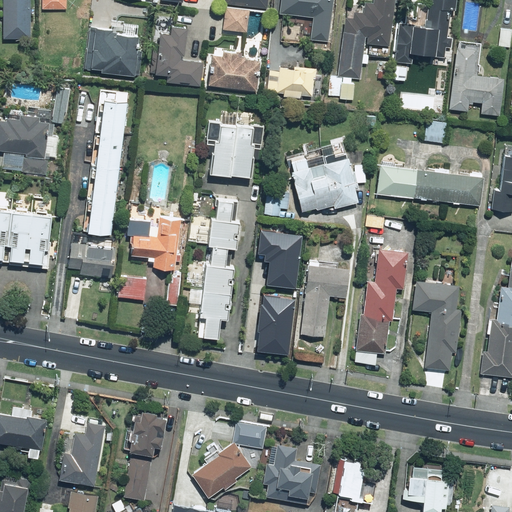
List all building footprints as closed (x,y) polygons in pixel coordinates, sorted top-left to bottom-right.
[(26,0),(1,0),(2,39),(27,39),(26,0)] [(41,0),(41,8),(66,9),(66,0),(41,0)] [(225,0),(225,5),(268,8),(268,0),(225,0)] [(278,0),(277,14),(312,18),(310,39),(329,41),(332,0),(278,0)] [(388,46),(391,0),(370,0),(370,2),(361,1),(360,13),(349,12),(349,18),(342,17),(337,76),(351,77),(360,78),(361,65),(366,65),(367,55),(362,54),(363,44),(388,46)] [(453,12),(454,0),(428,0),(428,6),(424,6),(422,27),(413,26),(413,23),(396,22),(394,63),(412,64),(412,55),(444,58),(445,48),(451,48),(452,37),(447,37),(449,11),(453,12)] [(248,9),(223,8),(222,30),(247,31),(248,9)] [(109,27),(91,24),(84,68),(131,75),(136,40),(108,36),(109,27)] [(183,60),(185,28),(168,27),(167,34),(159,33),(158,53),(154,53),(153,74),(165,75),(165,82),(199,84),(200,61),(183,60)] [(511,30),(499,29),(497,46),(509,47),(511,30)] [(474,49),(454,47),(449,110),(467,111),(467,105),(472,105),(472,102),(480,103),(479,114),(498,115),(501,77),(472,75),(474,49)] [(207,55),(203,84),(254,92),(258,61),(242,59),(243,56),(234,55),(235,52),(217,50),(216,56),(207,55)] [(277,70),(267,70),(266,90),(275,91),(275,92),(281,93),(281,97),(300,98),(300,96),(312,97),(312,80),(315,80),(315,69),(278,67),(277,70)] [(353,84),(350,83),(351,77),(337,76),(329,75),(328,95),(338,95),(337,98),(352,100),(353,84)] [(64,112),(66,112),(69,88),(55,86),(50,122),(62,124),(64,112)] [(83,233),(108,236),(126,91),(113,90),(101,88),(83,233)] [(408,92),(394,99),(398,106),(412,99),(408,92)] [(375,112),(366,112),(365,128),(375,128),(375,112)] [(37,116),(18,115),(18,117),(4,117),(3,120),(0,120),(0,151),(22,152),(21,172),(45,173),(46,156),(56,156),(58,136),(46,135),(46,123),(37,122),(37,116)] [(220,121),(205,120),(204,144),(210,144),(210,152),(207,152),(206,174),(248,176),(250,144),(262,144),(263,126),(220,124),(220,121)] [(445,144),(446,121),(441,121),(430,121),(424,120),(423,132),(426,132),(426,142),(445,144)] [(350,173),(340,141),(285,157),(289,171),(287,171),(299,211),(313,207),(314,210),(329,206),(330,211),(357,203),(354,190),(358,189),(353,172),(350,173)] [(511,155),(501,154),(497,189),(492,188),(490,209),(511,211),(511,210),(511,155)] [(461,168),(461,175),(447,174),(448,168),(426,166),(426,171),(392,167),(392,162),(380,161),(380,166),(378,166),(375,193),(479,205),(482,178),(480,177),(480,171),(461,168)] [(278,208),(287,209),(289,193),(265,190),(263,213),(277,215),(278,208)] [(211,247),(209,266),(202,266),(197,317),(204,318),(202,338),(214,339),(216,319),(225,320),(230,269),(221,268),(223,247),(233,248),(236,221),(226,220),(228,202),(216,201),(214,221),(209,220),(207,246),(211,247)] [(49,217),(0,212),(0,260),(44,264),(49,217)] [(126,213),(122,257),(153,260),(153,267),(173,269),(178,217),(126,213)] [(382,215),(365,214),(365,227),(381,228),(382,215)] [(270,261),(267,285),(299,289),(306,233),(262,227),(259,254),(266,255),(265,260),(270,261)] [(65,242),(62,273),(67,274),(68,269),(77,270),(77,275),(108,277),(110,246),(65,242)] [(357,315),(353,361),(375,363),(376,352),(384,352),(387,322),(390,322),(393,289),(401,289),(405,251),(376,248),(373,280),(366,280),(363,315),(357,315)] [(481,351),(479,373),(511,375),(511,254),(511,255),(508,287),(497,286),(494,319),(489,319),(486,351),(481,351)] [(337,261),(306,259),(300,334),(324,336),(327,297),(343,298),(345,268),(336,267),(337,261)] [(144,278),(116,276),(114,299),(143,301),(144,278)] [(425,367),(450,369),(451,352),(456,352),(460,309),(455,308),(457,284),(414,280),(411,311),(429,312),(425,367)] [(261,333),(258,350),(286,354),(294,300),(265,296),(263,305),(261,305),(257,332),(261,333)] [(30,417),(31,410),(8,407),(7,414),(0,413),(0,442),(28,447),(27,456),(38,458),(44,419),(30,417)] [(154,417),(154,412),(132,408),(125,450),(148,453),(149,447),(158,448),(163,418),(154,417)] [(68,452),(60,451),(56,479),(92,485),(102,423),(85,420),(83,434),(71,432),(68,452)] [(268,426),(237,421),(233,442),(264,448),(268,426)] [(206,463),(191,474),(207,498),(222,488),(224,491),(238,481),(236,478),(251,467),(235,443),(220,453),(218,450),(204,460),(206,463)] [(263,496),(305,501),(306,491),(314,492),(317,461),(293,458),(294,446),(275,444),(273,464),(263,463),(261,483),(265,483),(263,496)] [(149,458),(130,455),(124,495),(143,498),(149,458)] [(358,478),(360,462),(340,459),(335,498),(367,502),(370,480),(358,478)] [(418,511),(435,511),(436,507),(442,507),(445,477),(403,474),(402,498),(419,499),(418,511)] [(0,511),(22,511),(25,491),(30,492),(32,480),(18,479),(17,488),(0,485),(0,511)] [(93,511),(96,492),(70,489),(66,511),(93,511)] [(131,510),(128,504),(124,507),(120,499),(109,504),(112,511),(137,511),(135,507),(131,510)] [(228,511),(228,509),(170,502),(168,511),(228,511)]
